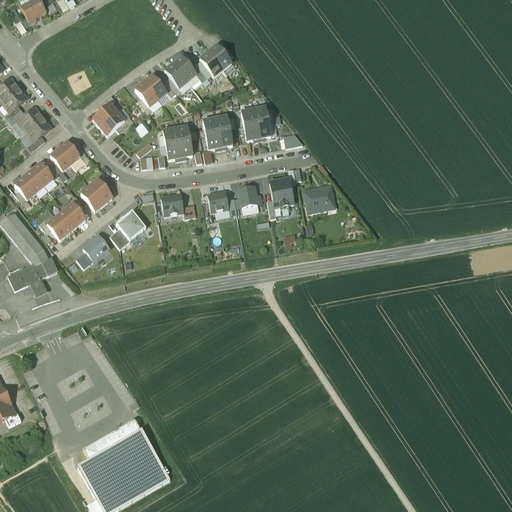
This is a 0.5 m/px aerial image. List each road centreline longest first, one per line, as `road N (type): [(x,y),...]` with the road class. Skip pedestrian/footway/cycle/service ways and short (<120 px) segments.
road 1 (secondary): [(3,344),(161,294),(511,237)]
road 2 (track): [(410,511),(258,276)]
road 3 (residential): [(133,184),(302,162)]
road 4 (residential): [(187,36),(71,125)]
